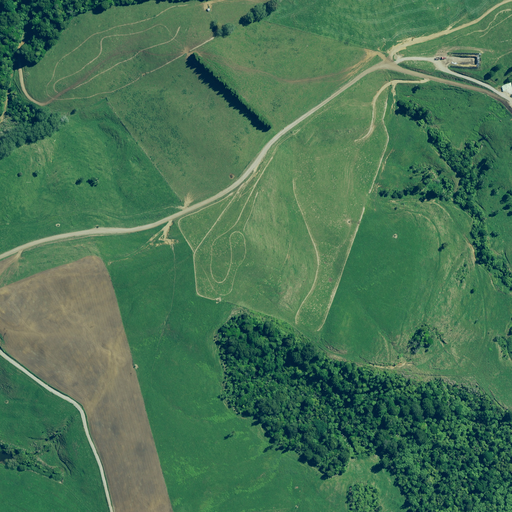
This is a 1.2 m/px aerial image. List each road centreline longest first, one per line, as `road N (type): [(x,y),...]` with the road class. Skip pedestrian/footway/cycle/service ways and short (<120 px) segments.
road 1 (track): [(382,55),(272,138),(238,189),(129,216),(81,208),(0,225)]
road 2 (track): [(509,0),(382,55)]
road 3 (track): [(382,55),(415,75),(511,100)]
